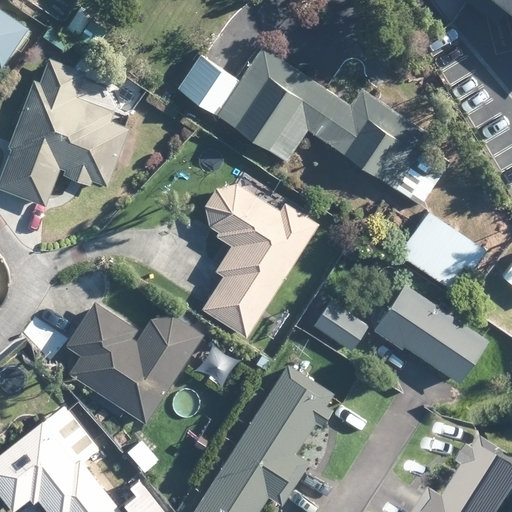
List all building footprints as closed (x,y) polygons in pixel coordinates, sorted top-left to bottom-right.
[(511,0),(469,0),(494,19),(506,5),(511,9),(511,0)] [(111,31),(81,4),(63,25),(93,51),(111,31)] [(0,59),(23,25),(0,10),(0,59)] [(40,35),(60,48),(68,38),(47,24),(40,35)] [(295,69),(279,58),(257,43),(240,67),(233,78),(201,56),(195,52),(173,86),(281,158),(303,126),(416,203),(445,160),(419,142),(425,133),(356,86),(345,103),(322,87),(313,81),(295,69)] [(80,69),(74,67),(68,65),(70,63),(53,56),(51,59),(44,56),(36,80),(29,77),(6,140),(4,145),(7,146),(4,153),(0,164),(0,188),(42,204),(44,197),(56,166),(60,167),(58,173),(72,178),(82,182),(86,183),(88,178),(102,183),(124,125),(117,123),(105,118),(109,107),(71,93),(80,69)] [(274,206),(234,181),(232,180),(210,185),(200,203),(204,224),(214,230),(211,234),(224,241),(228,244),(215,264),(212,269),(220,274),(203,300),(198,308),(242,335),(257,312),(260,306),(313,222),(311,219),(278,200),(274,206)] [(414,221),(396,248),(394,250),(451,289),(480,247),(422,208),(414,221)] [(452,317),(436,306),(397,280),(366,326),(396,346),(397,343),(414,354),(433,367),(438,370),(452,380),(480,336),(452,317)] [(147,316),(140,326),(132,340),(127,337),(133,328),(97,306),(89,300),(66,336),(61,344),(70,349),(77,353),(68,367),(64,372),(70,377),(122,410),(142,422),(177,366),(198,332),(175,318),(166,312),(147,316)] [(350,343),(363,325),(334,304),(318,328),(346,348),(350,343)] [(329,390),(308,377),(283,361),(229,444),(290,482),(304,459),(291,451),(311,420),(317,424),(323,415),(328,407),(321,402),(329,390)] [(49,433),(42,423),(38,419),(0,448),(0,498),(9,509),(26,496),(29,501),(34,497),(36,499),(40,504),(46,511),(119,511),(105,494),(101,489),(78,459),(75,457),(74,458),(71,460),(62,449),(49,433)] [(54,428),(54,435),(61,438),(67,434),(67,427),(60,424),(54,428)] [(144,438),(128,452),(146,474),(162,460),(144,438)] [(494,511),(511,485),(511,463),(476,441),(468,452),(462,448),(455,457),(451,464),(458,468),(438,499),(426,491),(422,495),(412,511),(413,511),(494,511)] [(282,493),(290,482),(229,444),(186,511),(251,511),(258,501),(263,494),(277,502),(282,493)]
